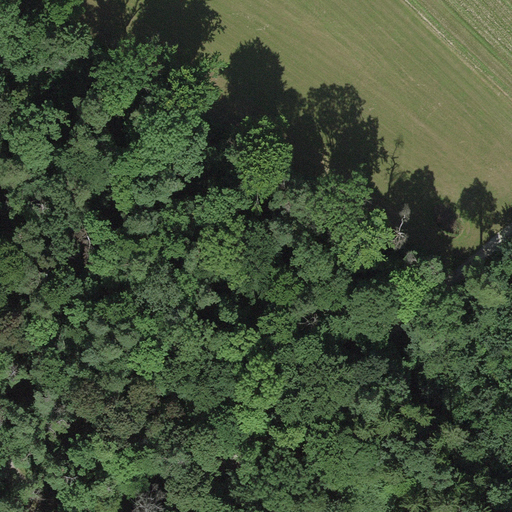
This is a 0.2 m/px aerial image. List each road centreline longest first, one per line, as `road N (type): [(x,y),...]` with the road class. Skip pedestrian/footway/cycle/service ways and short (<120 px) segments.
road 1 (track): [(511,245),(188,511)]
road 2 (track): [(33,465),(182,511)]
road 3 (track): [(0,391),(53,511)]
